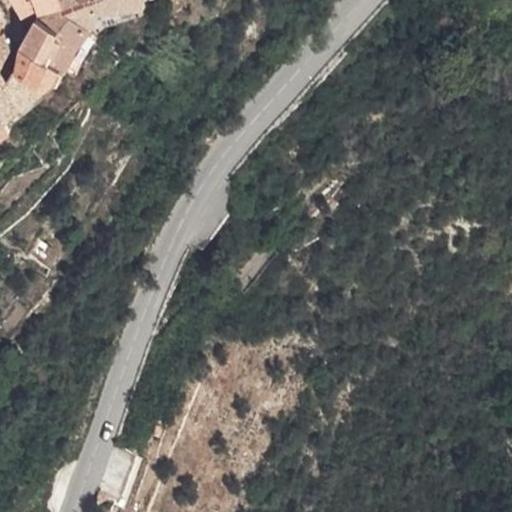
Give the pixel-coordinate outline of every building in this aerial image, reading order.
[(15,0),(26,12),(36,5),(57,0),(15,0)] [(68,0),(71,8),(82,5),(84,13),(91,19),(99,9),(125,6),(145,0),(144,0),(68,0)] [(22,35),(26,40),(64,68),(67,64),(81,35),(87,23),(71,8),(42,14),(33,29),(28,26),(22,35)] [(15,40),(8,30),(0,33),(0,48),(5,45),(10,50),(15,40)] [(0,58),(0,104),(12,122),(55,87),(49,80),(61,70),(64,68),(26,40),(21,48),(20,60),(11,72),(3,62),(0,58)] [(0,48),(0,58),(3,62),(10,50),(5,45),(0,48)] [(0,135),(13,124),(12,122),(0,104),(0,135)] [(36,236),(23,251),(42,264),(52,248),(36,236)] [(94,504),(114,511),(135,466),(114,456),(94,504)] [(124,511),(142,469),(135,466),(114,511),(113,511),(124,511)]
